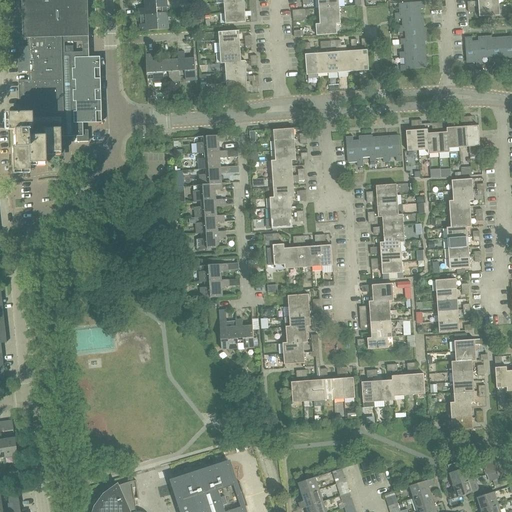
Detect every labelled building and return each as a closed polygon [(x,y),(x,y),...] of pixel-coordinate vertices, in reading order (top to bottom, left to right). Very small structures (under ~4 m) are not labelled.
[(20,0),(22,39),(27,39),(27,38),(60,37),(60,38),(87,37),(86,0),(20,0)] [(146,15),(163,14),(163,8),(167,8),(166,0),(144,0),(146,9),(139,9),(139,16),(146,15)] [(339,0),(318,0),(319,8),(340,7),(339,0)] [(224,3),(225,14),(246,12),(245,2),(224,3)] [(401,18),(404,18),(424,16),(421,16),(421,10),(425,9),(425,2),(401,4),(402,13),(395,14),(395,20),(401,20),(401,18)] [(499,4),(479,6),(480,17),(500,16),(499,4)] [(340,7),(319,8),(320,24),(337,24),(341,24),(340,7)] [(246,23),(246,12),(225,14),(226,24),(246,23)] [(140,25),(140,32),(164,30),(164,24),(169,24),(168,13),(163,14),(146,15),(147,25),(140,25)] [(424,29),(424,16),(404,18),(405,26),(398,27),(398,32),(404,32),(404,31),(407,30),(426,29),(426,28),(424,29)] [(337,34),(337,24),(320,24),(316,25),(317,36),(337,34)] [(427,42),(426,29),(407,30),(408,39),(401,40),(401,45),(406,45),(425,44),(425,42),(427,42)] [(219,32),(220,43),(240,42),(239,31),(219,32)] [(61,47),(60,38),(60,37),(27,38),(27,39),(27,49),(61,47)] [(81,129),(81,124),(73,124),(72,112),(75,112),(75,102),(72,102),(71,91),(74,91),(74,81),(71,81),(71,69),(74,69),(74,59),(88,58),(87,37),(60,38),(61,47),(61,58),(61,70),(61,81),(62,114),(49,114),(35,115),(30,115),(31,122),(31,130),(35,130),(59,129),(59,134),(72,133),(81,133),(81,129)] [(465,38),(466,46),(467,62),(476,61),(477,68),(483,68),(482,62),(480,62),(480,57),(479,41),(472,42),(472,37),(465,38)] [(479,41),(480,57),(489,56),(490,63),(495,63),(495,58),(494,38),(492,39),(492,37),(479,37),(480,41),(479,41)] [(494,38),(495,58),(502,57),(503,64),(508,64),(508,58),(507,58),(506,57),(508,57),(507,38),(494,38)] [(241,52),(240,42),(220,43),(220,53),(241,52)] [(426,55),(425,44),(406,45),(407,53),(400,53),(400,59),(405,58),(405,57),(407,57),(426,55)] [(61,58),(61,47),(27,49),(28,59),(61,58)] [(336,48),(337,53),(338,73),(349,72),(348,52),(342,52),(341,47),(336,48)] [(369,71),(368,50),(358,51),(359,71),(369,71)] [(358,51),(348,52),(349,72),(359,71),(358,51)] [(241,52),(220,53),(221,64),(225,64),(225,63),(242,62),(242,61),(241,52)] [(180,77),(186,77),(186,82),(196,81),(195,59),(185,60),(185,53),(178,53),(178,60),(179,60),(180,77)] [(326,53),(316,54),(318,74),(328,74),(326,53)] [(326,53),(328,74),(338,73),(337,53),(326,53)] [(162,54),(162,61),(163,62),(164,78),(170,78),(170,83),(181,82),(180,77),(179,60),(178,60),(169,61),(169,54),(162,54)] [(307,75),(318,74),(316,54),(306,55),(307,75)] [(146,55),(147,80),(154,79),(154,84),(165,83),(164,78),(163,62),(162,61),(153,62),(152,55),(146,55)] [(401,66),(401,72),(406,71),(406,70),(427,68),(426,55),(407,57),(407,66),(401,66)] [(99,69),(99,57),(88,58),(74,58),(74,69),(71,69),(71,81),(74,81),(74,80),(94,80),(94,79),(94,69),(99,69)] [(28,59),(28,71),(61,70),(61,58),(28,59)] [(246,61),(242,61),(242,62),(225,63),(225,64),(226,73),(246,72),(246,61)] [(61,81),(61,70),(28,71),(28,81),(28,82),(34,81),(48,81),(61,81)] [(247,82),(246,72),(226,73),(227,84),(247,82)] [(100,101),(99,79),(94,79),(94,80),(74,80),(74,81),(74,90),(72,91),(72,102),(75,102),(95,101),(100,101)] [(30,115),(35,115),(34,81),(28,82),(28,81),(18,81),(18,114),(6,114),(6,123),(7,131),(12,131),(13,138),(13,148),(11,148),(12,172),(29,171),(29,164),(36,164),(35,130),(31,130),(31,122),(30,115)] [(48,81),(34,81),(35,115),(49,114),(48,81)] [(61,81),(48,81),(49,114),(62,114),(61,81)] [(248,93),(247,82),(227,84),(228,94),(248,93)] [(73,124),(75,124),(82,124),(95,123),(95,112),(100,112),(100,101),(95,101),(75,102),(75,112),(72,112),(73,124)] [(478,126),(468,127),(469,147),(480,146),(478,126)] [(457,128),(459,148),(469,147),(468,127),(457,128)] [(447,128),(447,133),(450,149),(459,148),(457,128),(447,128)] [(59,129),(35,130),(36,164),(44,164),(44,153),(60,153),(60,152),(61,151),(61,145),(59,145),(59,134),(59,129)] [(274,130),(275,140),(295,139),(294,129),(274,130)] [(408,152),(418,151),(417,130),(406,131),(408,152)] [(428,150),(428,134),(428,130),(417,130),(418,151),(428,150)] [(87,131),(76,131),(76,143),(88,142),(87,131)] [(428,154),(439,154),(437,133),(428,134),(428,150),(428,154)] [(450,153),(450,149),(447,133),(437,133),(439,154),(450,153)] [(198,154),(203,153),(220,151),(219,142),(226,141),(226,135),(202,137),(202,142),(197,143),(198,154)] [(361,161),(361,156),(360,137),(359,137),(359,141),(353,141),(353,136),(346,137),(348,161),(357,160),(358,167),(364,166),(363,161),(361,161)] [(376,161),(376,157),(375,138),(373,138),(373,136),(360,137),(361,156),(370,155),(371,162),(376,161)] [(402,161),(402,156),(400,156),(399,136),(387,137),(389,156),(396,155),(397,162),(402,161)] [(389,156),(387,137),(375,138),(376,157),(383,156),(384,163),(389,162),(389,157),(388,157),(387,156),(389,156)] [(296,150),(295,139),(275,140),(275,151),(296,150)] [(296,150),(275,151),(276,161),(272,161),(281,161),(282,167),(293,166),(292,161),(296,160),(296,150)] [(199,169),(204,169),(221,168),(221,167),(220,158),(227,157),(227,151),(220,151),(203,153),(203,158),(199,159),(199,169)] [(293,177),(293,166),(282,167),(281,161),(272,161),(273,178),(293,177)] [(200,175),(200,185),(201,185),(222,183),(222,174),(229,173),(228,167),(221,167),(221,168),(204,169),(204,174),(200,175)] [(451,169),(440,170),(440,172),(441,178),(444,178),(451,178),(451,177),(451,169)] [(273,178),(274,188),(294,187),(293,177),(273,178)] [(452,181),(453,191),(473,190),(473,179),(452,181)] [(216,200),(216,199),(216,190),(223,190),(222,183),(201,185),(200,185),(198,185),(199,191),(194,191),(195,202),(199,202),(199,201),(216,200)] [(376,186),(377,197),(397,195),(397,185),(376,186)] [(295,197),(294,187),(274,188),(274,198),(270,198),(295,197)] [(470,206),(470,201),(474,201),(473,190),(453,191),(454,201),(459,201),(460,207),(470,206)] [(398,206),(397,195),(377,197),(378,207),(398,206)] [(295,197),(270,198),(271,209),(291,207),(291,198),(295,197)] [(196,218),(200,217),(201,217),(217,216),(217,215),(217,206),(224,206),(223,199),(216,199),(216,200),(199,201),(199,202),(200,207),(195,207),(196,218)] [(449,201),(450,215),(471,213),(470,206),(460,207),(459,201),(454,201),(449,201)] [(404,205),(398,206),(378,207),(379,218),(383,217),(399,215),(403,215),(403,216),(405,216),(404,205)] [(292,217),(291,207),(271,209),(272,219),(292,217)] [(472,227),(471,213),(450,215),(451,228),(468,228),(472,227)] [(218,232),(219,231),(218,222),(225,222),(224,215),(217,215),(217,216),(201,217),(200,217),(201,223),(196,223),(197,234),(202,234),(202,233),(218,232)] [(404,229),(403,216),(403,215),(399,215),(383,217),(384,230),(404,229)] [(293,228),(292,217),(272,219),(273,230),(281,229),(293,228)] [(448,238),(468,237),(468,228),(451,228),(447,228),(448,238)] [(384,230),(385,243),(401,243),(405,242),(404,229),(384,230)] [(226,231),(219,231),(218,232),(202,233),(202,234),(202,239),(197,239),(198,250),(220,248),(219,238),(226,238),(226,231)] [(469,247),(468,237),(448,238),(449,249),(469,247)] [(380,243),(381,254),(402,252),(401,243),(385,243),(380,243)] [(273,245),(275,266),(285,265),(285,269),(287,269),(286,249),(285,249),(284,245),(273,245)] [(333,266),(331,245),(321,246),(322,267),(333,266)] [(311,247),(312,267),(322,267),(321,246),(311,247)] [(298,248),(300,268),(312,267),(311,247),(298,248)] [(470,258),(469,247),(449,249),(449,259),(470,258)] [(286,249),(287,269),(300,268),(298,248),(286,249)] [(402,263),(402,252),(381,254),(382,264),(402,263)] [(471,268),(470,258),(449,259),(450,270),(471,268)] [(403,273),(402,263),(382,264),(383,275),(403,273)] [(222,281),(221,271),(228,271),(228,264),(204,266),(204,272),(199,272),(200,283),(205,282),(222,281)] [(437,291),(457,290),(456,279),(436,281),(437,291)] [(205,282),(205,288),(200,288),(201,299),(223,297),(222,287),(229,287),(229,280),(222,281),(205,282)] [(393,284),(392,284),(374,285),(372,285),(373,296),(383,295),(384,302),(390,301),(394,301),(393,284)] [(437,291),(437,302),(458,300),(457,290),(437,291)] [(288,296),(289,306),(309,305),(309,295),(288,296)] [(384,302),(383,295),(373,296),(374,302),(369,302),(370,313),(391,311),(390,301),(384,302)] [(458,300),(437,302),(438,312),(459,311),(458,300)] [(309,305),(289,306),(290,317),(310,315),(309,305)] [(391,321),(391,313),(391,311),(370,313),(370,315),(371,323),(391,321)] [(438,312),(439,323),(459,321),(459,311),(438,312)] [(310,315),(290,317),(286,317),(286,327),(290,327),(297,327),(297,333),(307,332),(307,327),(311,326),(310,315)] [(255,348),(255,347),(259,346),(259,337),(254,338),(253,326),(243,326),(243,319),(236,320),(236,321),(236,327),(237,327),(238,344),(244,344),(244,348),(255,348)] [(229,324),(227,324),(226,321),(220,321),(222,345),(228,345),(228,350),(239,349),(238,344),(237,327),(236,327),(236,321),(229,322),(229,324)] [(382,339),(388,338),(393,338),(392,325),(391,321),(371,323),(371,327),(372,333),(382,332),(382,339)] [(460,331),(459,321),(439,323),(440,333),(460,331)] [(308,343),(307,332),(297,333),(297,327),(290,327),(286,327),(287,343),(283,343),(283,344),(304,343),(308,343)] [(368,339),(369,350),(389,348),(388,338),(382,339),(382,332),(372,333),(372,338),(368,339)] [(476,351),(475,340),(455,341),(456,352),(476,351)] [(305,354),(304,343),(283,344),(284,355),(305,354)] [(477,361),(476,351),(456,352),(456,362),(452,362),(452,363),(477,361)] [(305,363),(305,354),(284,355),(285,365),(305,363)] [(452,363),(453,373),(473,371),(473,362),(477,361),(452,363)] [(496,375),(497,389),(507,388),(507,382),(511,381),(511,371),(507,371),(507,367),(496,368),(496,375)] [(474,381),(473,371),(453,373),(454,383),(474,381)] [(413,375),(415,395),(425,395),(424,374),(413,375)] [(415,395),(413,375),(403,376),(405,396),(415,395)] [(395,401),(393,376),(392,376),(393,380),(383,381),(384,402),(395,401)] [(405,396),(403,376),(393,376),(395,401),(395,397),(405,396)] [(343,379),(344,399),(355,399),(354,378),(343,379)] [(334,400),(344,399),(343,379),(333,380),(333,384),(334,400)] [(323,380),(312,381),(314,401),(324,401),(323,380)] [(334,400),(333,384),(333,380),(323,380),(324,401),(334,400)] [(314,401),(312,381),(302,382),(304,402),(314,401)] [(384,402),(383,381),(373,382),(374,402),(384,402)] [(454,393),(475,392),(474,381),(454,383),(454,393)] [(304,402),(302,382),(292,382),(292,383),(293,403),(304,402)] [(375,408),(374,402),(373,382),(362,383),(364,409),(375,408)] [(475,402),(475,392),(454,393),(455,403),(451,403),(451,404),(461,403),(461,409),(472,408),(471,403),(475,402)] [(452,420),(472,418),(472,408),(461,409),(461,403),(451,404),(452,420)] [(472,418),(452,420),(453,430),(473,429),(472,418)] [(1,440),(3,458),(16,456),(14,438),(1,440)] [(367,459),(360,461),(361,463),(364,473),(371,471),(367,459)] [(187,478),(173,481),(180,500),(181,503),(185,503),(188,505),(191,508),(193,511),(192,511),(245,511),(244,507),(248,506),(240,483),(236,484),(229,462),(216,468),(217,469),(214,469),(201,472),(189,477),(189,478),(187,478)] [(487,475),(488,475),(497,472),(495,467),(489,469),(491,473),(487,475)] [(467,468),(450,474),(454,486),(471,480),(467,468)] [(337,484),(337,485),(346,482),(344,477),(339,478),(340,483),(337,484)] [(316,478),(299,484),(302,494),(319,488),(316,478)] [(435,486),(432,479),(410,487),(414,499),(431,493),(429,487),(435,486)] [(476,479),(471,480),(454,486),(456,492),(450,493),(452,500),(475,493),(480,491),(476,479)] [(491,487),(500,484),(499,479),(493,481),(495,485),(491,487)] [(138,511),(137,511),(135,500),(139,499),(136,481),(132,481),(117,486),(105,495),(96,507),(94,511),(142,511),(141,511),(140,511),(138,511)] [(307,508),(323,502),(319,488),(302,494),(305,502),(299,503),(301,510),(307,508)] [(341,497),(350,494),(348,489),(343,490),(344,495),(341,496),(341,497)] [(389,507),(398,504),(394,492),(384,495),(384,496),(385,495),(389,507)] [(431,493),(414,499),(418,511),(435,505),(431,493)] [(478,498),(482,510),(499,505),(495,493),(478,498)] [(354,506),(352,501),(350,494),(341,497),(345,509),(354,506)] [(307,511),(326,511),(323,502),(307,508),(307,511)]
